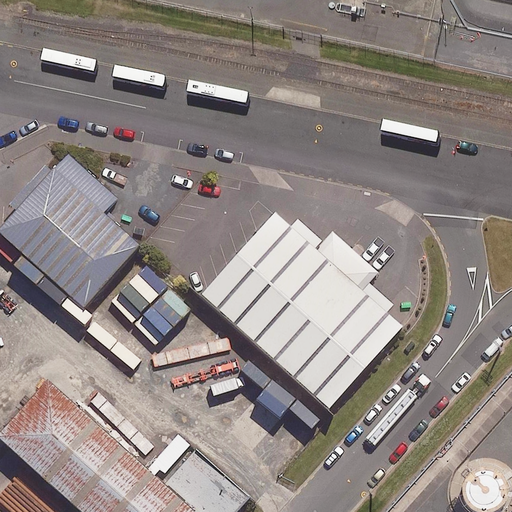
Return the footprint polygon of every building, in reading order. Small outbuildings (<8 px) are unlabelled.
[(116,199),(66,154),(50,172),(43,166),(6,207),(14,213),(0,228),(0,240),(78,311),(135,247),(101,216),(116,199)] [(198,298),(325,411),(399,329),(383,315),(391,306),(368,286),(378,274),(331,231),(319,244),(295,223),(288,231),(271,217),(198,298)] [(200,511),(166,481),(49,377),(0,431),(0,434),(87,511),(200,511)] [(166,481),(200,511),(235,511),(251,495),(196,447),(166,481)] [(511,511),(511,496),(506,491),(498,488),(490,488),(479,493),(472,504),(470,511),(511,511)]
